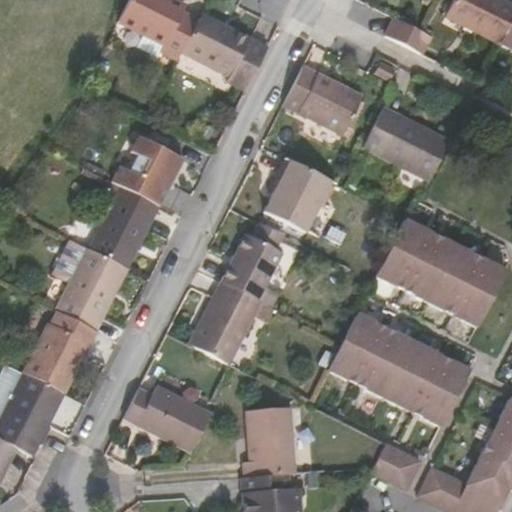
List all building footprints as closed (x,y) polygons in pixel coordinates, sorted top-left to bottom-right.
[(163,45),(160,52),(174,60),(179,51),(195,19),(182,12),(184,7),(170,0),(127,0),(117,22),(142,35),(163,45)] [(511,8),(495,0),(451,0),(442,19),(496,46),(511,15),(511,8)] [(511,15),(496,46),(508,51),(511,53),(511,15)] [(195,19),(179,51),(227,76),(225,81),(243,91),(264,48),(219,25),(216,28),(196,18),(195,19)] [(384,38),(409,51),(418,34),(392,20),(384,38)] [(137,45),(158,56),(160,52),(163,45),(142,35),(137,45)] [(301,68),(281,107),(340,137),(360,98),(301,68)] [(378,158),(427,183),(447,144),(398,119),(378,158)] [(119,188),(157,207),(164,193),(161,190),(163,186),(166,188),(165,181),(169,174),(172,176),(181,159),(163,151),(166,145),(154,139),(151,144),(137,137),(130,152),(137,155),(128,171),(117,166),(110,183),(119,188)] [(330,184),(288,162),(262,216),(303,236),(330,184)] [(87,251),(126,270),(157,207),(119,188),(87,251)] [(373,277),(476,329),(504,272),(407,223),(402,220),(373,277)] [(218,285),(254,303),(287,238),(255,223),(247,239),(242,237),(218,285)] [(54,313),(94,333),(126,270),(87,251),(86,252),(73,245),(58,271),(72,279),(54,313)] [(192,350),(225,367),(257,304),(254,303),(218,285),(198,323),(204,326),(192,350)] [(20,375),(61,396),(94,333),(54,313),(48,325),(45,324),(20,375)] [(326,371),(440,429),(468,373),(354,315),(339,346),(326,371)] [(204,326),(198,323),(186,347),(192,350),(204,326)] [(0,442),(12,448),(29,457),(61,396),(20,375),(0,413),(0,442)] [(153,390),(148,400),(135,394),(120,423),(187,456),(207,417),(153,390)] [(511,473),(511,401),(508,400),(464,488),(428,470),(414,498),(442,511),(493,511),(505,490),(510,493),(511,489),(511,473),(511,474),(511,473)] [(248,463),(239,464),(241,480),(285,476),(291,475),(286,410),(244,413),(248,463)] [(0,442),(0,469),(12,448),(0,442)] [(368,474),(403,492),(417,465),(382,447),(370,470),(368,474)] [(285,476),(241,480),(239,479),(241,511),(296,511),(295,490),(286,491),(285,476)]
